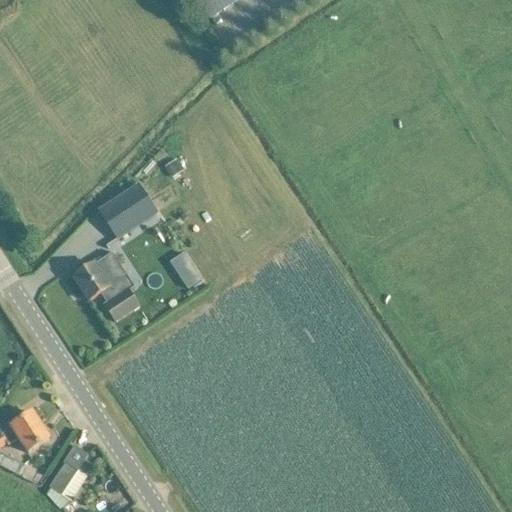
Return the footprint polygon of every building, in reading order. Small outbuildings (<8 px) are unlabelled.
[(173,179),(184,172),(177,159),(165,167),(173,179)] [(142,210),(123,190),(85,227),(104,246),(142,210)] [(184,255),(171,264),(189,290),(202,282),(184,255)] [(91,269),(74,280),(90,303),(101,296),(108,306),(105,307),(116,324),(133,313),(139,309),(129,293),(135,289),(127,277),(113,256),(96,267),(95,266),(91,269)] [(16,409),(0,419),(0,449),(7,445),(8,448),(19,441),(29,455),(50,441),(33,415),(24,421),(16,409)] [(75,448),(64,465),(65,466),(50,489),(62,497),(79,472),(86,461),(88,457),(75,448)] [(24,467),(0,454),(0,467),(19,477),(24,467)] [(79,472),(88,478),(95,467),(86,461),(79,472)]
